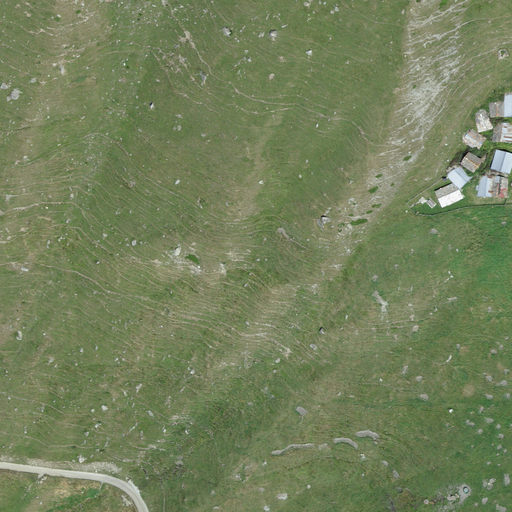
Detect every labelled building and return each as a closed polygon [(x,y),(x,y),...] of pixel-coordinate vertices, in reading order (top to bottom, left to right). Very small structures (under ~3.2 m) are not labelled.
[(511,117),(511,95),(503,95),(503,104),(503,118),(511,117)] [(503,118),(503,104),(488,103),(488,117),(503,118)] [(486,111),(474,115),(478,132),(491,129),(486,111)] [(511,126),(511,124),(495,123),(493,143),(510,145),(511,126)] [(469,129),(461,143),(477,152),(485,138),(469,129)] [(511,162),(511,155),(495,151),(490,169),(509,174),(511,162)] [(481,160),(468,152),(459,166),(472,174),(481,160)] [(469,179),(458,167),(446,178),(452,184),(457,190),(469,179)] [(492,178),(479,178),(477,198),(491,199),(492,178)] [(507,180),(492,178),(491,199),(506,200),(507,180)] [(452,184),(433,193),(439,206),(461,199),(457,190),(452,184)]
